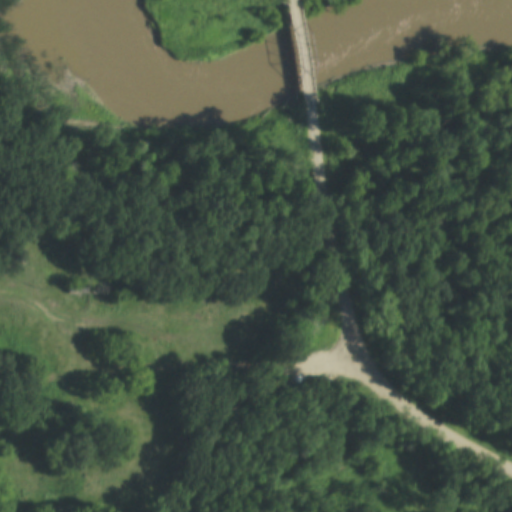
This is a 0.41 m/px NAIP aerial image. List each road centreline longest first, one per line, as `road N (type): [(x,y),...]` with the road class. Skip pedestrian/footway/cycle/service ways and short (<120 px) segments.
road 1 (residential): [(511,467),(403,406),(357,350),(329,245),(311,99)]
road 2 (track): [(357,350),(298,365),(126,375),(86,362),(46,311),(0,287)]
